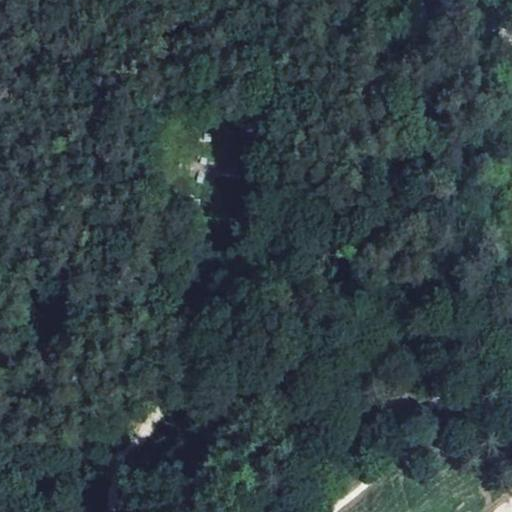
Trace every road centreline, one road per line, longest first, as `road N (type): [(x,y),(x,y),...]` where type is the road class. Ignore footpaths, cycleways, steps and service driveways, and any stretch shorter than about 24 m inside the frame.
road 1 (track): [(201,263),(225,250),(266,205),(284,118),(276,45),(237,0)]
road 2 (track): [(511,346),(428,404),(373,478),(329,511)]
road 3 (track): [(0,275),(103,290),(201,263)]
